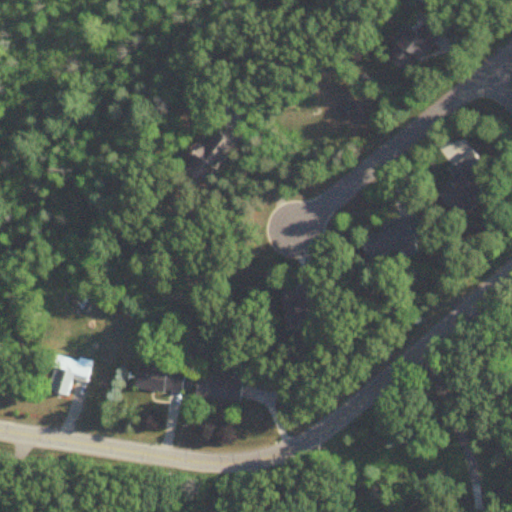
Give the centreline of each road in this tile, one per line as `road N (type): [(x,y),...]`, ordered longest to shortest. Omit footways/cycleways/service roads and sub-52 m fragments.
road 1 (residential): [(0,432),(226,464),(286,449),(511,266)]
road 2 (residential): [(292,229),(511,49)]
